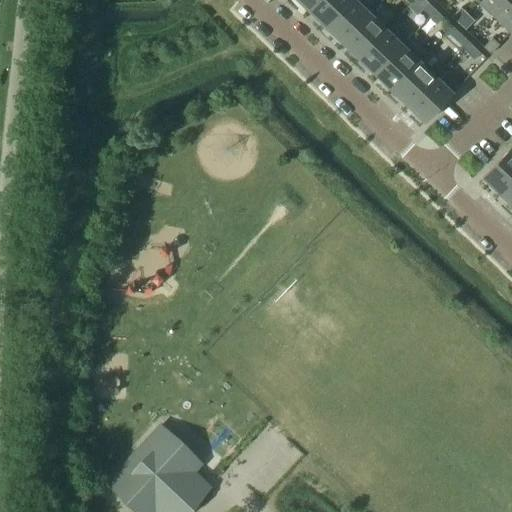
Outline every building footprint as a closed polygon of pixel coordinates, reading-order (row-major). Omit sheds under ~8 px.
[(296,0),(309,12),(320,0),(296,0)] [(325,27),(351,0),(320,0),(309,12),(325,27)] [(342,43),(370,14),(354,0),(351,0),(325,27),(342,43)] [(496,17),(511,0),(481,0),(480,2),(496,17)] [(511,32),(511,0),(496,17),(511,32)] [(436,11),(429,4),(422,11),(430,18),(433,15),(436,11)] [(459,24),(467,15),(461,8),(452,18),(459,24)] [(443,18),(436,11),(433,15),(430,18),(437,25),(443,18)] [(358,59),(386,30),(370,14),(342,43),(358,59)] [(474,21),(467,15),(459,24),(465,30),(474,21)] [(375,75),(403,46),(402,45),(386,30),(358,59),(375,75)] [(469,43),(462,36),(455,42),(463,49),(466,46),(469,43)] [(492,39),(484,48),(490,55),(499,45),(492,39)] [(391,91),(419,62),(420,62),(423,59),(405,42),(402,45),(403,46),(375,75),(391,91)] [(480,54),(469,43),(466,46),(463,49),(474,61),(480,54)] [(408,107),(435,78),(435,77),(420,62),(419,62),(391,91),(408,107)] [(425,123),(459,87),(442,70),(435,77),(435,78),(408,107),(425,123)] [(500,195),(511,182),(511,151),(510,150),(483,179),(500,195)] [(511,206),(511,182),(500,195),(511,206)] [(188,511),(211,488),(194,472),(196,470),(155,431),(112,478),(148,511),(188,511)]
